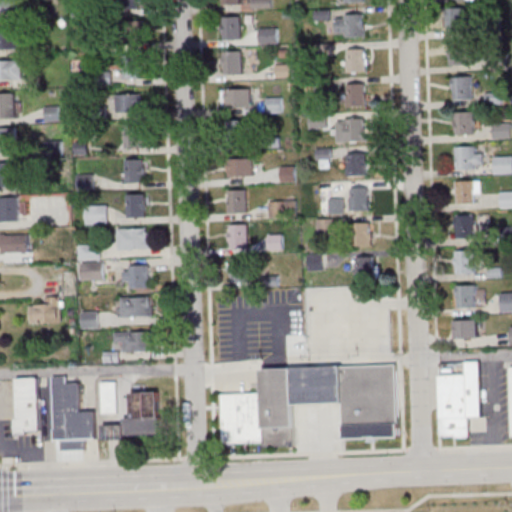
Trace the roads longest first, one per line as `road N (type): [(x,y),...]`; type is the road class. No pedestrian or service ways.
road 1 (residential): [(199,483),(180,0)]
road 2 (residential): [(424,473),(405,0)]
road 3 (secondary): [(276,479),(511,467)]
